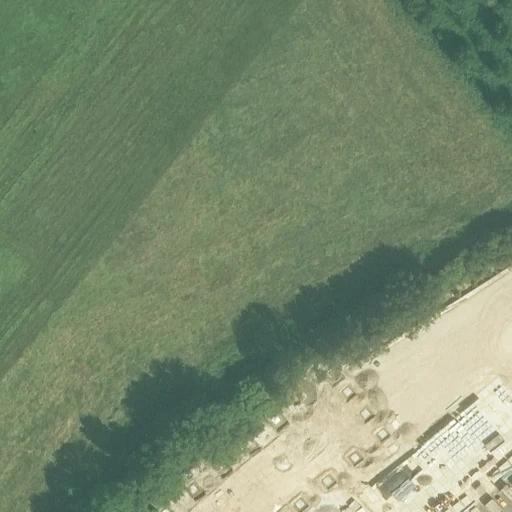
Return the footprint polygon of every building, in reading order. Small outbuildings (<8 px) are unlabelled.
[(370,353),(387,367),(395,356),(379,343),(370,353)] [(394,374),(404,389),(425,375),(414,359),(394,374)] [(465,406),(477,396),(466,383),(454,392),(465,406)] [(370,387),(360,393),(373,415),(383,409),(370,387)] [(313,423),(330,414),(320,395),(302,405),(313,423)] [(293,446),(309,466),(323,455),(307,434),(293,446)] [(462,465),(490,453),(482,435),(454,446),(462,465)]
